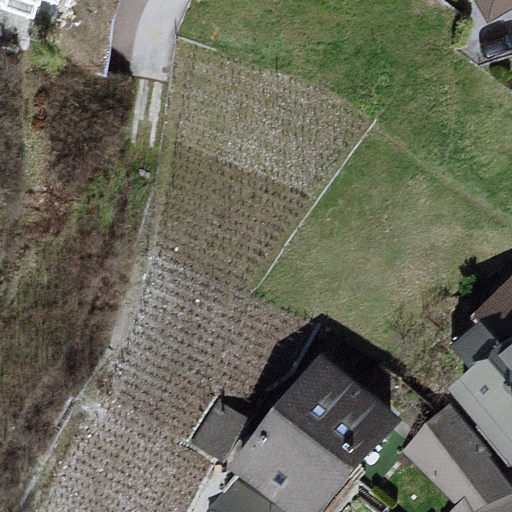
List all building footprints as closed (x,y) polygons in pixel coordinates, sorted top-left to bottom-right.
[(0,0),(0,4),(7,6),(6,17),(33,25),(42,5),(68,12),(71,0),(0,0)] [(511,0),(470,0),(483,21),(511,4),(511,0)] [(511,370),(456,410),(511,468),(511,370)] [(323,377),(232,485),(270,511),(355,511),(416,440),(323,377)] [(217,399),(199,440),(236,456),(254,415),(217,399)]
